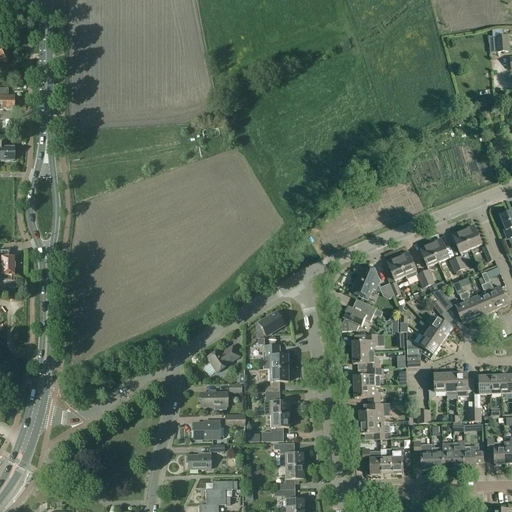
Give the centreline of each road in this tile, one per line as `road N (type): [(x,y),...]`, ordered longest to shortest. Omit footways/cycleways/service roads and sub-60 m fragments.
road 1 (residential): [(338,493),(303,277)]
road 2 (residential): [(303,277),(476,202)]
road 3 (residential): [(511,486),(338,493)]
road 4 (residential): [(168,362),(303,277)]
road 5 (residential): [(151,511),(175,389),(168,362)]
road 6 (primary): [(34,411),(46,337),(45,261)]
road 7 (residential): [(34,411),(84,416),(168,362)]
road 8 (primary): [(46,135),(45,0)]
road 9 (primary): [(46,135),(29,206),(45,261)]
road 10 (primary): [(45,261),(56,201),(46,135)]
